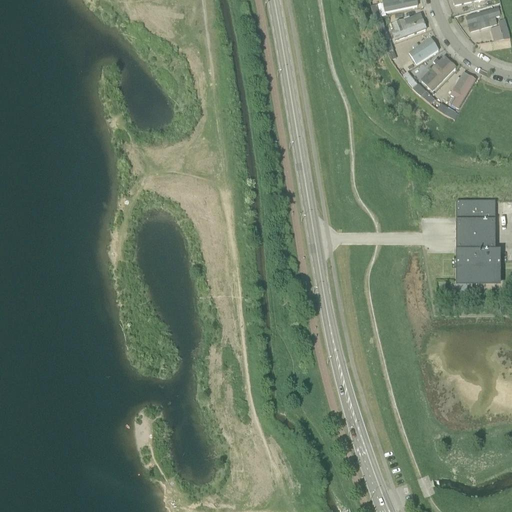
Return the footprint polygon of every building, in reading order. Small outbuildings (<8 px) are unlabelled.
[(384,13),(417,7),(416,0),(381,0),(383,7),(384,13)] [(380,18),(377,6),(371,8),(373,19),(380,18)] [(500,17),(497,10),(465,19),(469,34),(497,26),(495,19),(500,17)] [(420,15),(388,25),(393,42),(426,31),(420,15)] [(510,42),(510,41),(509,34),(507,29),(505,22),(498,23),(501,36),(502,35),(504,42),(510,42)] [(384,27),(377,29),(382,43),(389,41),(384,27)] [(408,52),(415,64),(437,51),(430,39),(408,52)] [(389,41),(382,43),(385,49),(391,46),(389,41)] [(391,46),(385,49),(387,55),(393,52),(391,46)] [(431,92),(455,68),(443,57),(419,81),(431,92)] [(413,90),(417,86),(407,74),(403,78),(413,90)] [(452,89),(449,95),(455,98),(450,106),(457,110),(476,81),(468,77),(458,93),(452,89)] [(421,99),(425,103),(430,98),(426,94),(421,99)] [(430,98),(425,103),(430,107),(434,102),(430,98)] [(437,112),(444,117),(454,122),(458,116),(441,106),(437,112)] [(456,282),(469,282),(501,282),(501,252),(496,252),(495,203),(456,203),(456,282)]
